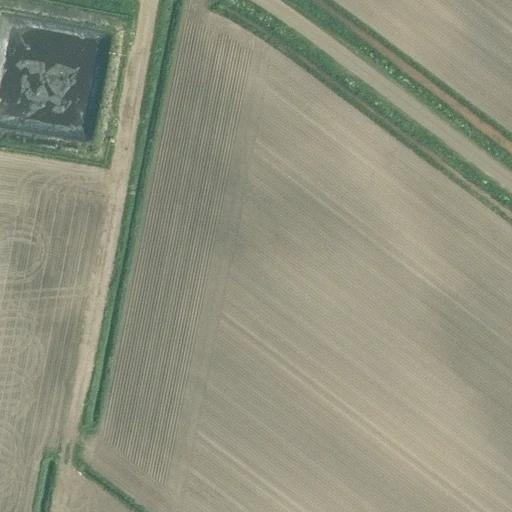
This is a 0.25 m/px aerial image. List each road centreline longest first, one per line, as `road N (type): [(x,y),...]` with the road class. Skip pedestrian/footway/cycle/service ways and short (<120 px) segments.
road 1 (track): [(69,411),(151,0)]
road 2 (unclassified): [(511,186),(263,0)]
